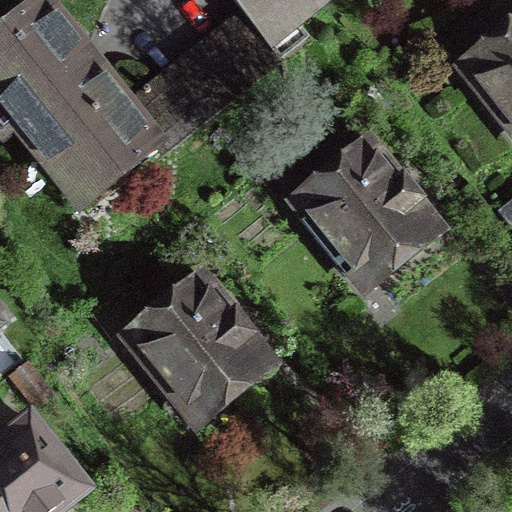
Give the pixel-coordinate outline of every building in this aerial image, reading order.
[(202,45),(238,87),(279,56),(269,42),(321,0),(232,0),(243,13),(202,45)] [(0,102),(84,209),(238,87),(202,45),(124,107),(99,76),(103,72),(86,51),(82,54),(40,1),(0,32),(0,102)] [(511,34),(469,69),(511,122),(511,34)] [(402,252),(431,229),(414,206),(421,201),(403,179),(396,185),(368,150),(302,204),(364,283),(402,252)] [(511,224),(511,203),(502,212),(511,224)] [(232,389),(263,363),(245,341),(253,335),(235,314),(228,319),(200,285),(133,339),(196,417),(232,389)] [(11,377),(37,409),(53,396),(28,364),(11,377)] [(0,444),(0,511),(54,511),(82,490),(27,423),(0,444)]
